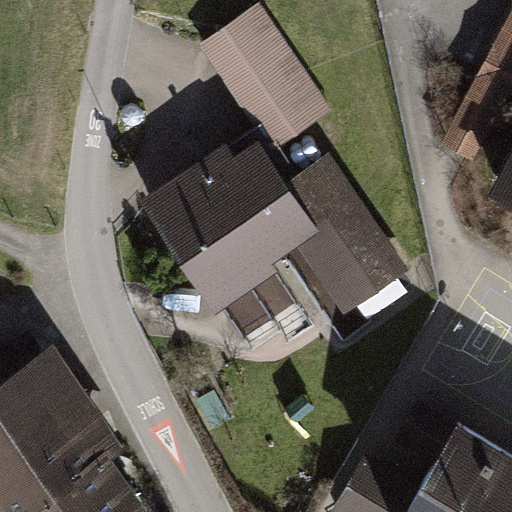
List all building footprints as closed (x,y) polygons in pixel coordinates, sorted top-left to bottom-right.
[(260,128),(273,148),(322,116),(253,11),(204,42),(260,128)] [(511,17),(443,148),(469,162),(511,81),(511,17)] [(260,128),(146,204),(217,309),(306,250),(349,313),(403,277),(325,161),(295,181),(273,148),(260,128)] [(511,145),(487,191),(511,204),(511,145)] [(10,511),(151,511),(106,449),(115,443),(45,346),(0,378),(0,511),(4,511),(8,509),(10,511)] [(367,456),(332,511),(511,511),(511,449),(460,418),(423,489),(367,456)]
